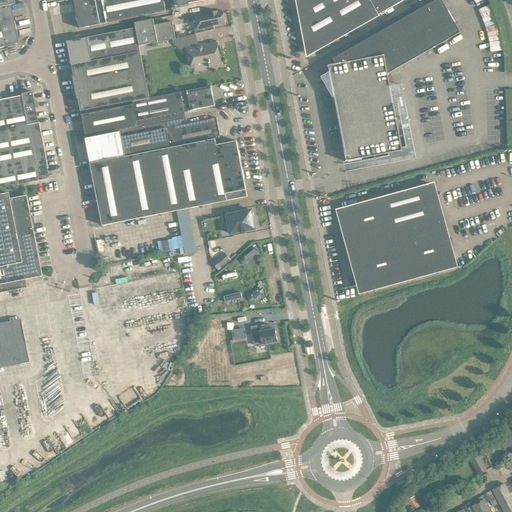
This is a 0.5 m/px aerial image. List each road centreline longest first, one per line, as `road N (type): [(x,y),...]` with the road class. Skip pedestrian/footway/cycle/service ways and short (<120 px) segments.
road 1 (secondary): [(336,433),(252,0)]
road 2 (primary): [(313,462),(128,511)]
road 3 (residential): [(511,379),(466,426),(367,455)]
road 4 (unclassified): [(75,200),(47,55)]
road 5 (unclassified): [(75,200),(47,205),(59,263),(73,272),(86,261),(83,240)]
